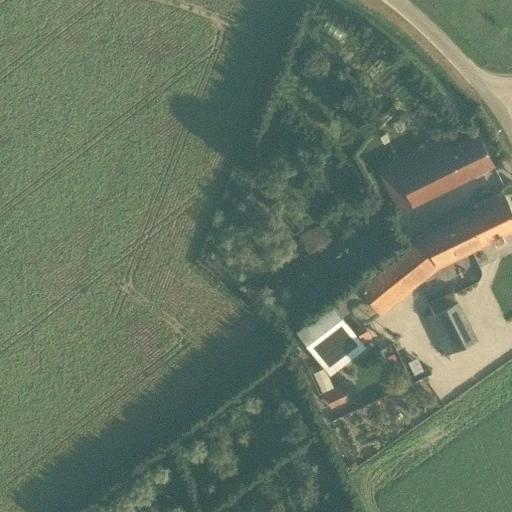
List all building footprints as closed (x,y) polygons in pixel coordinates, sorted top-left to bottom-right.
[(452,149),(446,135),(391,162),(397,174),(411,205),(493,165),(478,135),(452,149)] [(472,249),(511,229),(511,213),(501,191),(476,203),(479,210),(458,221),(472,249)] [(379,312),(432,268),(472,249),(458,221),(427,236),(428,237),(360,290),(379,312)] [(300,236),(309,252),(330,240),(320,224),(300,236)] [(321,365),(358,337),(332,304),(295,332),(321,365)] [(444,356),(476,341),(459,304),(434,316),(427,319),(444,356)] [(371,336),(364,323),(355,328),(362,341),(371,336)]
